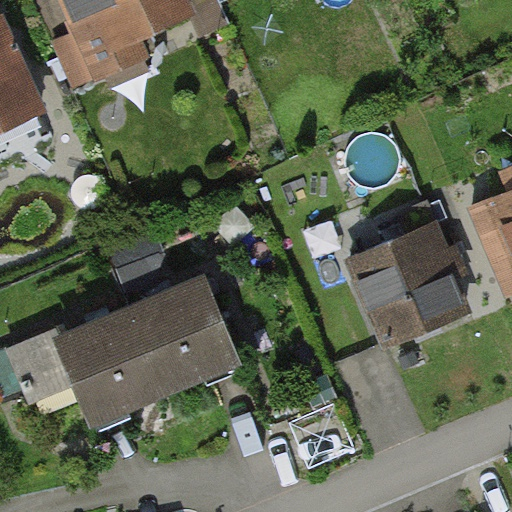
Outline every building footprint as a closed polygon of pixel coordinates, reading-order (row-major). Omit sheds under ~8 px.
[(187,0),(53,0),(93,89),(147,66),(133,35),(192,10),(187,0)] [(0,16),(0,131),(42,113),(0,16)] [(511,190),(484,202),(511,266),(511,190)] [(430,215),(332,260),(376,354),(474,309),(430,215)] [(194,278),(120,310),(161,404),(235,372),(194,278)] [(120,310),(47,342),(87,436),(161,404),(120,310)]
